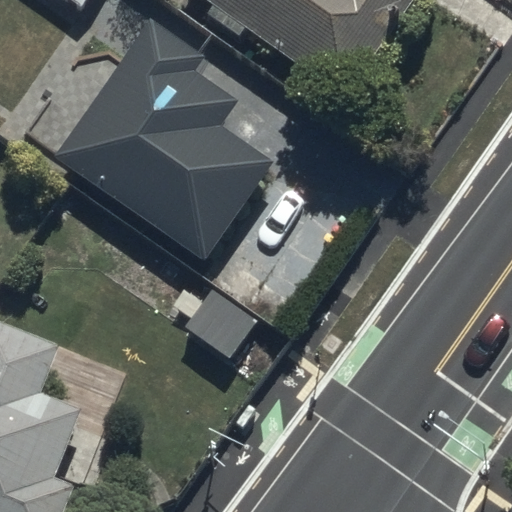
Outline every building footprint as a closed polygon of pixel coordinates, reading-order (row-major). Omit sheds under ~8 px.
[(52,0),(80,20),(94,0),(52,0)] [(185,0),(345,117),(427,5),(419,0),(185,0)] [(150,35),(54,175),(207,280),(275,182),(221,145),(239,119),(196,90),(207,74),(150,35)] [(206,304),(182,340),(229,372),(253,336),(206,304)] [(0,339),(0,511),(75,511),(79,505),(56,496),(84,428),(42,412),(62,365),(0,339)]
